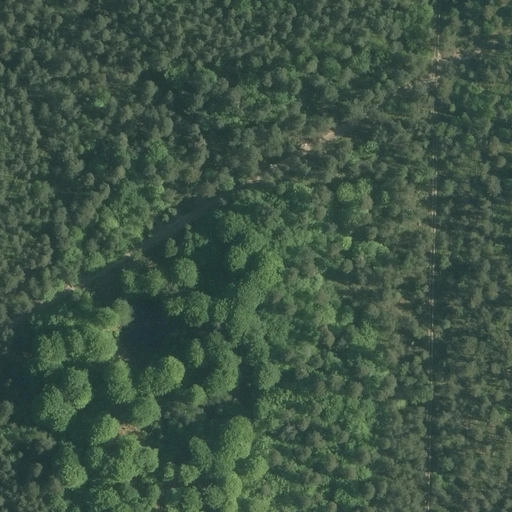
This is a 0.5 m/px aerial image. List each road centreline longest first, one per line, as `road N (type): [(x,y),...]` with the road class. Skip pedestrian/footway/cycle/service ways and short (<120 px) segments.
road 1 (track): [(0,327),(511,28)]
road 2 (track): [(439,0),(427,511)]
